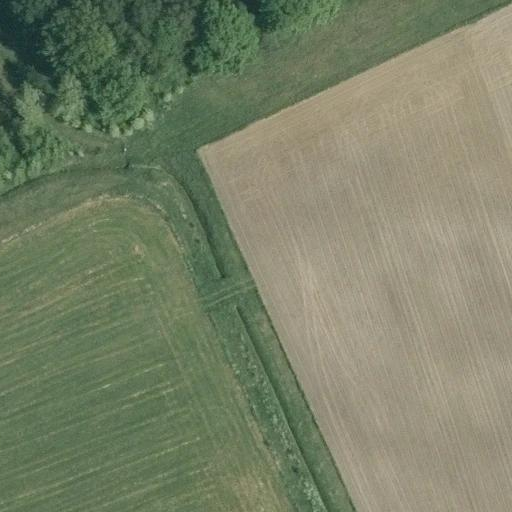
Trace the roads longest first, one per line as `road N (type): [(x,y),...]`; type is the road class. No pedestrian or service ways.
road 1 (track): [(238,270),(187,155),(81,137),(45,115),(0,67)]
road 2 (track): [(141,183),(167,196),(206,285)]
